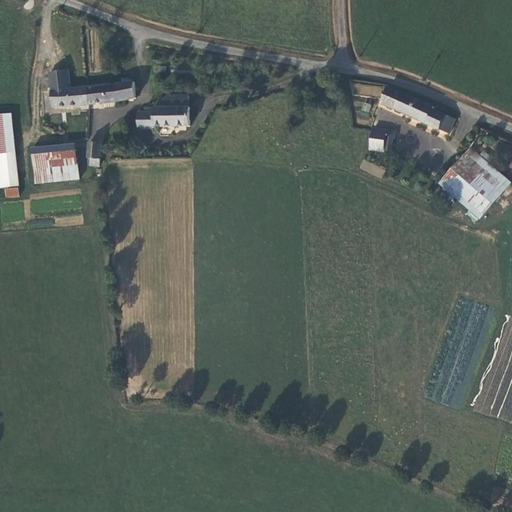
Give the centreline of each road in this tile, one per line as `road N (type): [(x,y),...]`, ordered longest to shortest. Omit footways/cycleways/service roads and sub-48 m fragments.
road 1 (tertiary): [(60,0),(149,33),(390,79),(511,125)]
road 2 (unknown): [(149,33),(141,101),(83,130)]
